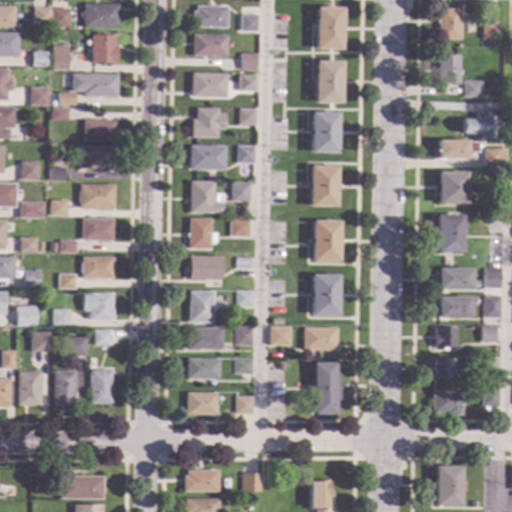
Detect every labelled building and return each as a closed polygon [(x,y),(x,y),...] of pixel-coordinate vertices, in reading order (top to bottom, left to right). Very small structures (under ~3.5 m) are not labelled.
[(115,28),(79,28),(80,4),(116,4),(115,28)] [(11,28),(0,27),(0,6),(11,7),(11,28)] [(222,29),(188,28),(188,12),(191,12),(192,6),(223,7),(222,29)] [(338,50),(311,50),(312,7),(339,8),(338,50)] [(46,25),(29,24),(30,8),(46,8),(46,25)] [(67,29),(47,29),(47,8),(67,8),(67,29)] [(457,42),(436,42),(436,8),(458,8),(457,42)] [(253,32),(236,32),(236,15),(253,16),(253,32)] [(497,40),(479,40),(479,21),(497,22),(498,22),(497,40)] [(14,58),(0,58),(0,33),(14,33),(14,58)] [(111,45),(114,45),(114,65),(87,64),(87,35),(111,36),(111,45)] [(222,58),(188,57),(188,35),(223,36),(222,58)] [(65,71),(47,71),(47,46),(65,46),(65,71)] [(43,68),(27,68),(27,52),(33,52),(44,52),(43,68)] [(253,72),(236,72),(236,54),(253,54),(253,72)] [(457,84),(435,84),(436,57),(457,57),(457,84)] [(337,105),(311,104),(312,60),(338,61),(337,105)] [(3,82),(10,82),(10,92),(3,92),(3,101),(0,101),(0,70),(3,70),(3,82)] [(222,99),(187,98),(187,73),(223,74),(222,99)] [(114,97),(79,97),(79,93),(66,93),(66,74),(114,75),(114,97)] [(252,77),(252,93),(233,93),(234,76),(252,77)] [(479,99),(461,98),(461,81),(479,82),(479,99)] [(44,106),(25,106),(25,87),(44,88),(44,106)] [(71,106),(54,106),(54,94),(71,94),(71,106)] [(10,129),(6,129),(6,140),(0,140),(0,108),(10,108),(10,129)] [(65,121),(47,122),(47,108),(65,109),(65,121)] [(215,114),(222,114),(222,129),(214,129),(214,139),(188,138),(188,120),(192,120),(192,109),(215,110),(215,114)] [(252,126),(234,126),(235,109),(252,110),(252,126)] [(334,154),(306,153),(307,112),(335,113),(334,154)] [(495,130),(491,130),(491,139),(478,139),(478,135),(458,135),(458,119),(473,119),(473,117),(496,117),(495,130)] [(112,121),(112,143),(79,142),(79,120),(112,121)] [(464,159),(434,158),(434,140),(465,141),(464,159)] [(108,159),(112,159),(112,169),(73,168),(73,146),(109,147),(108,159)] [(222,171),(185,170),(186,146),(222,147),(222,171)] [(250,164),(233,163),(233,147),(251,147),(250,164)] [(498,167),(480,166),(480,149),(498,149),(498,167)] [(333,208),(306,207),(307,166),(334,166),(333,208)] [(34,181),(16,181),(16,167),(34,168),(34,181)] [(62,181),(46,181),(46,168),(63,169),(62,181)] [(511,188),(500,188),(500,170),(511,170),(511,188)] [(463,205),(434,204),(434,172),(463,172),(463,205)] [(211,203),(220,203),(220,215),(185,214),(186,182),(211,182),(211,203)] [(0,183),(12,184),(11,208),(0,207),(0,183)] [(246,204),(227,203),(228,183),(246,183),(246,204)] [(111,209),(75,209),(75,185),(111,186),(111,209)] [(64,217),(47,217),(47,201),(64,201),(64,217)] [(40,219),(15,219),(15,203),(40,203),(40,219)] [(486,220),(474,219),(474,212),(486,212),(486,220)] [(459,254),(433,253),(433,216),(459,216),(459,254)] [(110,242),(78,241),(79,219),(85,219),(110,219),(110,242)] [(208,233),(214,233),(213,244),(207,244),(207,250),(185,249),(185,219),(208,220),(208,233)] [(336,262),(308,261),(309,220),(337,221),(336,262)] [(246,238),(227,238),(227,221),(247,221),(246,238)] [(33,254),(15,254),(15,238),(34,238),(33,254)] [(73,242),(73,254),(56,254),(56,241),(73,242)] [(0,257),(9,258),(9,281),(0,280),(0,257)] [(110,280),(78,279),(79,257),(111,257),(110,280)] [(219,281),(186,280),(186,257),(220,258),(219,281)] [(248,270),(232,269),(232,258),(248,258),(248,270)] [(497,288),(480,288),(481,268),(497,269),(497,288)] [(469,290),(434,289),(435,269),(469,270),(469,290)] [(37,291),(20,291),(21,273),(37,273),(37,291)] [(72,291),(55,291),(55,274),(73,275),(72,291)] [(335,317),(308,316),(309,275),(336,275),(335,317)] [(250,308),(232,308),(232,290),(251,290),(250,308)] [(210,324),(184,323),(185,292),(210,292),(210,324)] [(109,311),(111,311),(111,321),(87,321),(87,312),(79,312),(80,295),(87,295),(87,294),(110,294),(109,311)] [(498,318),(480,318),(481,296),(498,296),(498,318)] [(468,319),(434,319),(434,297),(468,297),(468,319)] [(31,327),(13,327),(13,310),(31,310),(31,327)] [(66,327),(49,327),(49,310),(67,311),(66,327)] [(334,351),(300,350),(300,327),(302,327),(334,328),(334,351)] [(454,349),(431,348),(431,327),(454,327),(454,349)] [(494,343),(477,342),(477,327),(494,327),(494,343)] [(219,350),(184,349),(185,328),(219,329),(219,350)] [(248,347),(232,346),(232,328),(249,328),(248,347)] [(288,346),(267,346),(267,328),(288,328),(288,346)] [(108,346),(90,346),(91,330),(108,330),(108,346)] [(45,333),(44,353),(26,352),(26,332),(45,333)] [(83,357),(58,357),(59,337),(82,338),(83,338),(83,357)] [(12,370),(0,370),(0,351),(12,351),(12,370)] [(497,379),(479,379),(479,357),(497,357),(497,379)] [(215,380),(183,379),(183,359),(215,360),(215,380)] [(250,376),(230,375),(231,359),(250,360),(250,376)] [(453,374),(456,374),(456,379),(431,379),(431,359),(453,359),(453,374)] [(332,377),(335,378),(335,401),(333,401),(333,415),(310,415),(310,363),(332,363),(332,377)] [(108,406),(88,405),(88,371),(108,371),(108,406)] [(37,407),(15,406),(15,372),(38,372),(37,407)] [(72,406),(50,406),(50,372),(73,372),(72,406)] [(459,416),(444,416),(444,414),(430,414),(430,389),(459,390),(459,416)] [(497,408),(479,408),(480,389),(497,389),(497,408)] [(213,416),(182,416),(183,392),(213,393),(213,416)] [(249,414),(230,413),(231,397),(249,398),(249,414)] [(458,507),(432,506),(432,467),(458,467),(458,507)] [(215,493),(180,493),(180,477),(183,477),(183,471),(214,471),(215,493)] [(255,492),(256,474),(237,473),(237,492),(255,492)] [(100,500),(57,501),(56,476),(99,476),(100,500)] [(326,488),(331,488),(331,498),(327,498),(327,509),(324,509),(324,511),(313,511),(305,511),(305,480),(327,480),(326,488)] [(232,505),(221,505),(221,497),(232,497),(232,505)] [(215,511),(181,511),(181,499),(215,499),(215,511)]
